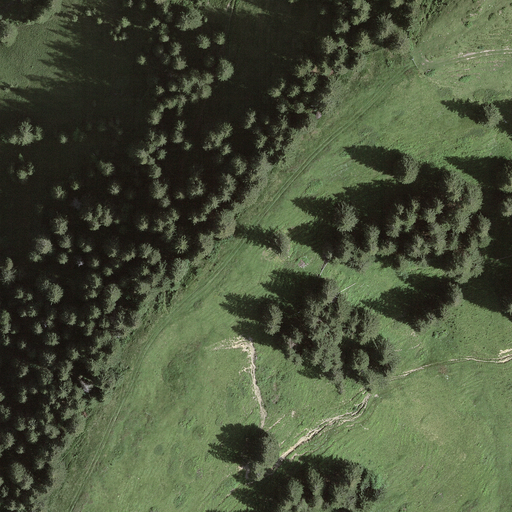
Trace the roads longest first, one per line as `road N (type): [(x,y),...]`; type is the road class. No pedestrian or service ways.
road 1 (track): [(511,55),(373,90),(274,182),(166,313)]
road 2 (track): [(166,313),(0,478)]
